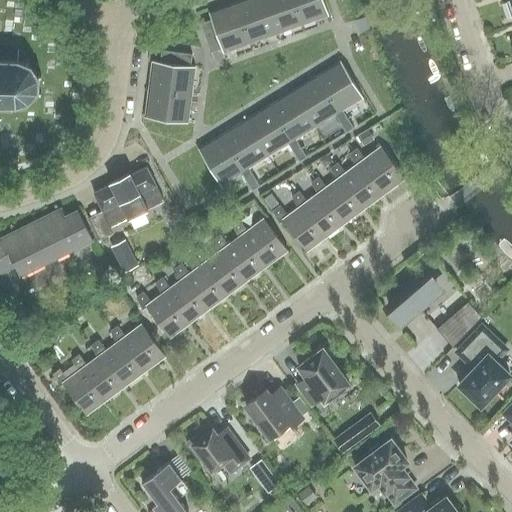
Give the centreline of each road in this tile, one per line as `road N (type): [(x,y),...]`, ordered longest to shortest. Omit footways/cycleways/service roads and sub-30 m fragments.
road 1 (residential): [(88,471),(330,291)]
road 2 (residential): [(511,489),(330,291)]
road 3 (tertiary): [(0,199),(51,184),(92,156),(110,116),(119,33)]
road 4 (residential): [(454,0),(491,110),(511,138)]
road 5 (residential): [(0,350),(88,471)]
road 6 (residential): [(330,291),(434,214)]
